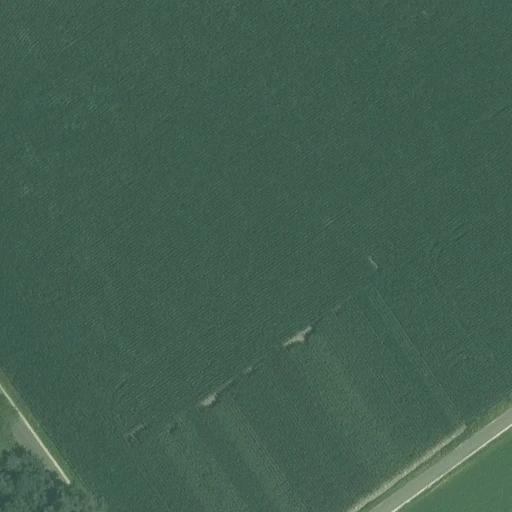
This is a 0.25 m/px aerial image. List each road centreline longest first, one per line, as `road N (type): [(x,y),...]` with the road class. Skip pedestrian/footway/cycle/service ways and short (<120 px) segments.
road 1 (unclassified): [(511,404),(372,511)]
road 2 (unclassified): [(0,393),(83,511)]
